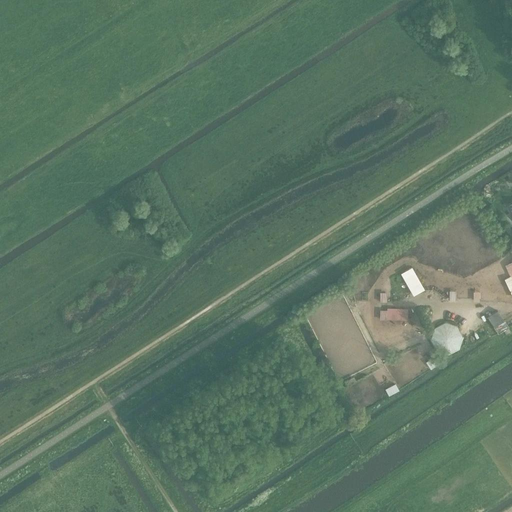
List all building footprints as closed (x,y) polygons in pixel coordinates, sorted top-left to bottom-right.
[(414,295),(425,289),(413,266),(402,272),(414,295)] [(409,319),(409,308),(381,308),(381,318),(409,319)] [(488,317),(494,327),(499,335),(509,328),(498,311),(488,317)] [(430,332),(443,356),(467,344),(454,320),(430,332)] [(395,383),(385,388),(388,395),(398,390),(395,383)]
